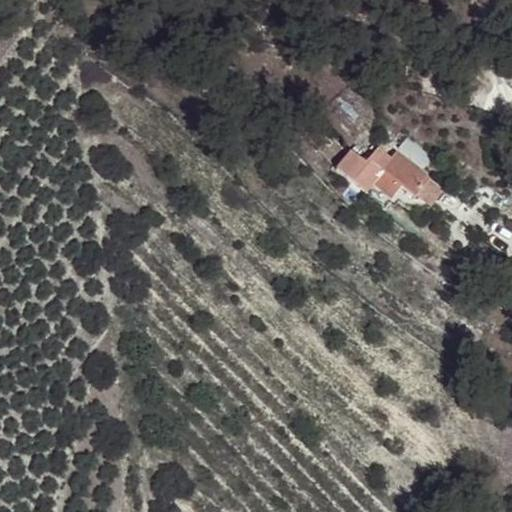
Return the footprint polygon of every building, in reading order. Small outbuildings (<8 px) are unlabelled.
[(423,158),(397,138),(388,149),(413,169),(423,158)] [(354,165),(339,155),(337,157),(369,179),(374,174),(381,162),(366,151),(354,165)] [(420,181),(387,154),(381,162),(374,174),(407,199),(420,181)] [(364,186),(369,179),(337,157),(325,173),(355,197),(364,186)] [(374,174),(369,179),(392,192),(407,199),(374,174)] [(392,192),(369,179),(364,186),(385,203),(392,192)]
